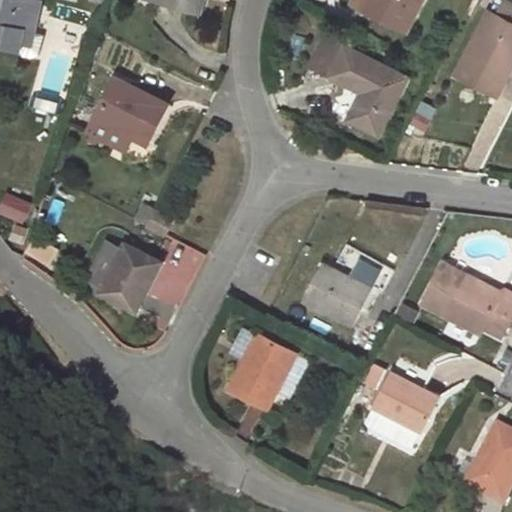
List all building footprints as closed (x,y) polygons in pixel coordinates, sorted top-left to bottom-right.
[(14,8),(15,0),(0,0),(0,36),(3,37),(2,43),(1,47),(20,51),(23,57),(32,59),(39,56),(44,36),(34,34),(39,14),(35,13),(14,8)] [(15,0),(14,8),(35,13),(37,0),(15,0)] [(153,0),(201,14),(204,0),(153,0)] [(354,0),(353,3),(407,31),(422,0),(354,0)] [(456,76),(496,97),(511,66),(511,5),(502,0),(495,15),(489,11),(456,76)] [(379,135),(407,78),(325,36),(310,66),(362,93),(348,119),(379,135)] [(168,104),(117,77),(89,129),(91,132),(93,134),(100,137),(127,151),(134,137),(148,144),(168,104)] [(93,134),(91,138),(98,142),(100,137),(93,134)] [(148,225),(156,210),(145,205),(137,220),(148,225)] [(174,218),(157,209),(156,210),(148,225),(166,234),(174,218)] [(100,291),(137,312),(163,262),(125,243),(100,291)] [(356,278),(324,263),(304,301),(354,326),(360,313),(364,306),(373,287),(356,278)] [(445,264),(424,304),(481,333),(484,329),(501,338),(508,325),(511,316),(511,292),(503,288),(501,293),(498,298),(469,283),(472,278),(445,264)] [(361,267),(356,278),(373,287),(379,276),(361,267)] [(501,293),(472,278),(469,283),(498,298),(501,293)] [(405,311),(417,317),(422,309),(409,302),(405,311)] [(369,309),(364,306),(360,313),(366,316),(369,309)] [(245,328),(233,352),(245,359),(258,335),(245,328)] [(297,353),(259,333),(258,335),(245,359),(230,389),(268,409),(278,391),(296,355),(297,353)] [(278,391),(290,396),(308,362),(296,355),(278,391)] [(365,382),(377,387),(386,369),(375,364),(365,382)] [(441,396),(392,372),(373,407),(422,432),(441,396)] [(366,420),(369,424),(410,445),(415,445),(422,432),(373,407),(366,420)] [(511,489),(511,430),(498,423),(480,456),(484,459),(479,467),(470,485),(505,503),(511,489)] [(466,460),(457,478),(470,485),(479,467),(466,460)]
